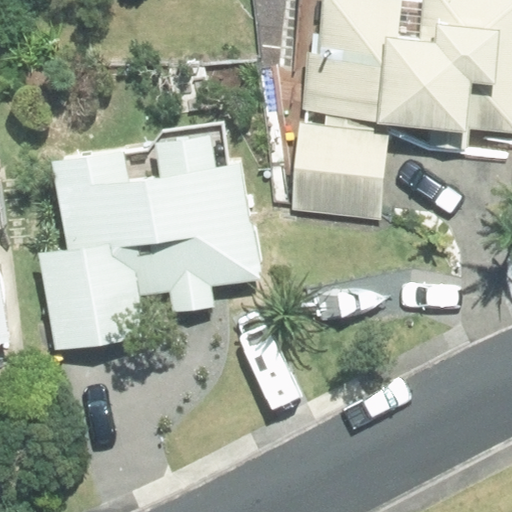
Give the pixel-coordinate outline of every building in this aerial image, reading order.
[(311,75),(307,115),(477,136),(511,139),(511,0),(306,0),(298,74),(311,75)] [(62,78),(14,79),(15,102),(62,102),(62,78)] [(376,143),(376,137),(304,130),(296,216),(385,225),(392,145),(376,143)] [(63,174),(72,260),(48,263),(58,359),(150,349),(145,303),(174,299),(176,323),(219,318),(217,294),(266,289),(253,178),(224,182),(220,154),(164,160),(168,195),(137,199),(134,167),(63,174)] [(0,416),(7,416),(1,357),(14,354),(5,268),(0,268),(0,416)]
